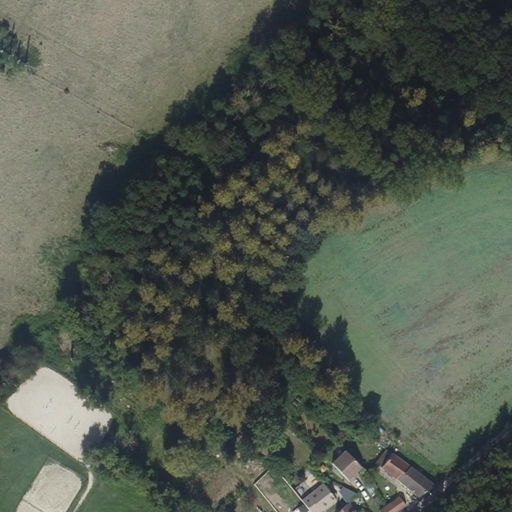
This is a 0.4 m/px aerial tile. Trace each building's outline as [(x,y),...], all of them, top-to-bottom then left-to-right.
[(357,469),(343,450),(329,461),(344,483),(355,476),(352,473),(357,469)] [(409,465),(389,451),(378,468),(395,480),(409,465)] [(409,465),(395,480),(404,486),(418,471),(409,465)] [(411,492),(425,475),(418,471),(404,486),(411,492)] [(419,498),(432,480),(425,475),(411,492),(418,496),(419,498)] [(327,487),(305,503),(311,511),(325,511),(327,511),(328,511),(339,503),(330,491),(327,487)] [(389,511),(394,511),(408,503),(400,494),(388,503),(385,505),(389,511)]
